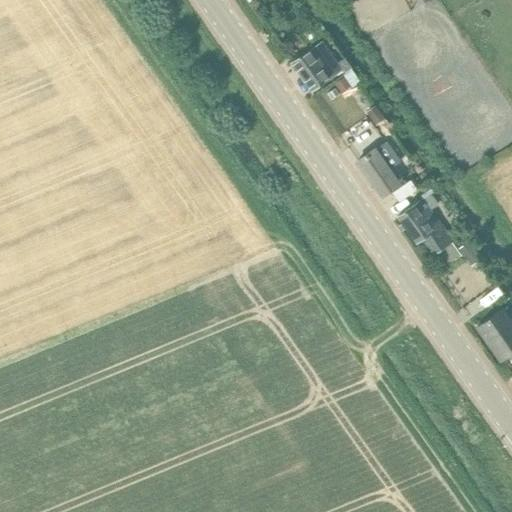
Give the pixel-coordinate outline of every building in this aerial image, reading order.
[(316,16),(314,18),(309,21),(310,22),(302,28),(312,41),(319,36),(324,32),(328,29),(322,21),(320,22),(316,16)] [(309,50),(292,61),(313,91),(329,79),(342,70),(344,74),(351,69),(352,68),(353,68),(346,57),(338,63),(322,41),(310,50),(309,49),(309,50)] [(351,69),(344,74),(353,87),(360,82),(361,81),(352,68),(351,69)] [(344,77),(336,82),(341,89),(349,83),(344,77)] [(336,89),(328,94),(332,100),(340,94),(336,89)] [(376,125),(384,119),(374,105),(366,111),(376,125)] [(401,132),(392,137),(404,157),(413,152),(401,132)] [(383,196),(399,184),(389,169),(400,161),(386,141),(374,150),(358,161),(383,196)] [(416,167),(428,161),(422,150),(410,156),(416,167)] [(399,200),(416,188),(411,180),(394,192),(399,200)] [(453,242),(430,209),(438,203),(431,193),(414,205),(398,216),(417,243),(425,237),(436,253),(453,242)] [(472,266),(481,258),(468,240),(458,247),(472,266)] [(511,278),(490,292),(496,302),(511,292),(511,278)] [(494,316),(477,327),(501,361),(509,372),(511,369),(511,316),(506,307),(494,316)]
